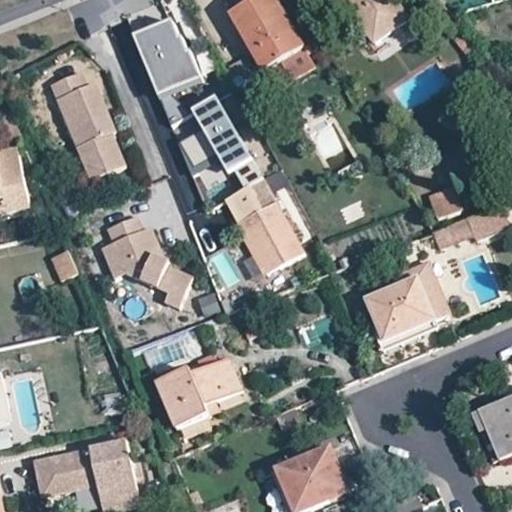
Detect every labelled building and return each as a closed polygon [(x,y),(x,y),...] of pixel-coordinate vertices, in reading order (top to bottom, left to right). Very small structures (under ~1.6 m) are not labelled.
[(289,77),(291,81),(315,69),(275,0),(262,0),(254,5),(232,16),(265,74),(281,64),(289,77)] [(353,14),(343,0),(338,0),(327,8),(338,24),(353,14)] [(343,0),(353,14),(376,47),(409,24),(392,0),(343,0)] [(173,23),(135,39),(161,100),(171,96),(203,82),(192,55),(189,55),(183,40),(181,41),(173,23)] [(409,24),(376,47),(384,59),(417,35),(409,24)] [(472,64),(483,57),(460,27),(449,36),(472,64)] [(281,64),(265,74),(271,86),(289,77),(281,64)] [(103,116),(99,106),(104,104),(95,85),(87,88),(84,81),(81,73),(51,86),(58,102),(71,96),(77,109),(73,117),(84,144),(76,147),(91,183),(126,168),(112,136),(116,134),(110,119),(103,116)] [(77,109),(71,96),(58,102),(76,147),(84,144),(73,117),(77,109)] [(192,117),(171,96),(161,100),(172,127),(192,117)] [(246,191),(263,181),(218,102),(196,114),(205,131),(182,144),(194,166),(188,169),(193,177),(199,174),(197,169),(224,153),(246,191)] [(110,119),(104,104),(99,106),(103,116),(110,119)] [(0,202),(6,201),(9,214),(31,209),(18,149),(0,153),(0,202)] [(306,256),(263,181),(246,191),(226,202),(245,236),(249,244),(253,250),(269,277),(306,256)] [(453,187),(428,197),(437,220),(462,210),(453,187)] [(6,201),(0,202),(0,216),(9,214),(6,201)] [(510,227),(503,207),(468,220),(474,236),(475,241),(510,227)] [(155,240),(151,230),(145,233),(138,219),(108,231),(114,246),(127,276),(169,296),(183,302),(193,281),(168,270),(171,266),(165,263),(155,258),(159,249),(155,240)] [(474,236),(468,220),(433,234),(439,250),(474,236)] [(249,244),(245,236),(239,239),(247,253),(253,250),(249,244)] [(127,276),(114,246),(102,251),(114,281),(127,276)] [(75,271),(65,248),(51,254),(60,277),(75,271)] [(165,263),(159,249),(155,258),(165,263)] [(451,316),(429,264),(398,278),(401,286),(366,301),(384,344),(436,322),(451,316)] [(183,302),(169,296),(164,306),(179,312),(183,302)] [(436,322),(384,344),(387,352),(439,330),(436,322)] [(218,365),(214,356),(197,363),(201,372),(218,365)] [(229,360),(218,365),(201,372),(192,376),(189,371),(156,385),(176,432),(210,417),(206,408),(216,404),(242,392),(229,360)] [(119,393),(105,396),(109,416),(123,413),(119,393)] [(511,401),(488,412),(494,427),(487,430),(500,462),(511,457),(511,401)] [(220,413),(216,404),(206,408),(210,417),(220,413)] [(494,427),(488,412),(481,415),(487,430),(494,427)] [(140,479),(132,444),(132,443),(76,455),(77,463),(70,464),(69,457),(39,464),(47,500),(103,488),(108,511),(132,511),(147,509),(142,486),(138,487),(137,479),(140,479)] [(291,511),(308,511),(342,498),(334,482),(345,478),(332,448),(275,472),(291,511)] [(77,463),(76,455),(69,457),(70,464),(77,463)] [(352,494),(345,478),(334,482),(342,498),(352,494)]
